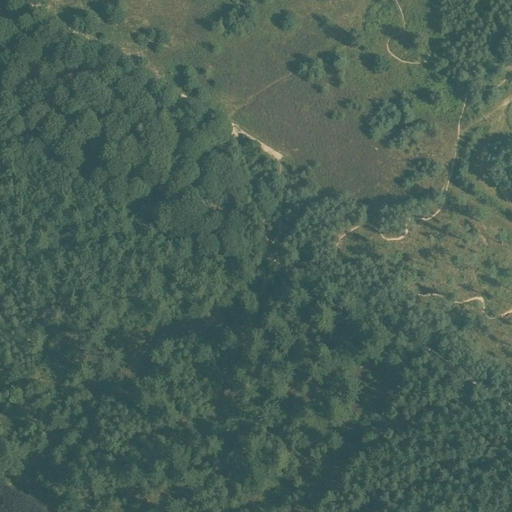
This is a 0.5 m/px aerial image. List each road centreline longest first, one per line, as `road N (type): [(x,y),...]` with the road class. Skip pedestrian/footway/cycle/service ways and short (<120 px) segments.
road 1 (track): [(0,376),(104,199),(212,266),(250,254),(270,257)]
road 2 (track): [(270,257),(511,403)]
